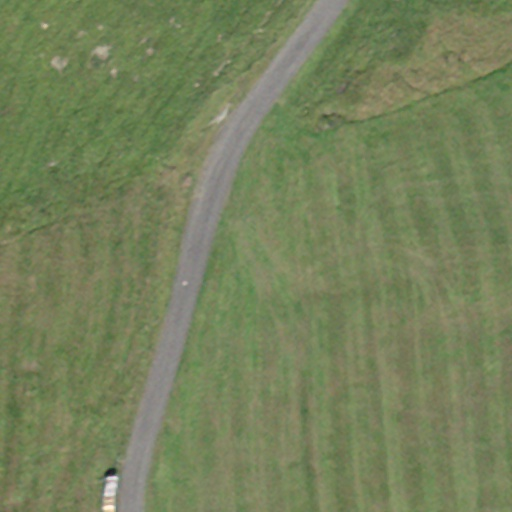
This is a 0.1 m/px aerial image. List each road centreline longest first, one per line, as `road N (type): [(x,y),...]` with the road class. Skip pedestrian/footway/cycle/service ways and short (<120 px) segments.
road 1 (track): [(328,0),(251,131),(184,280),(161,388)]
road 2 (track): [(161,388),(145,511)]
